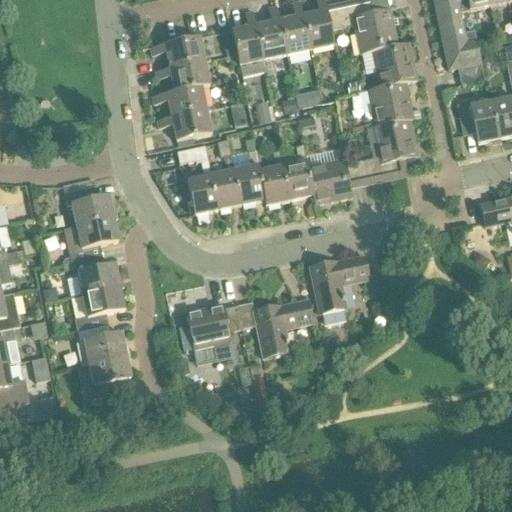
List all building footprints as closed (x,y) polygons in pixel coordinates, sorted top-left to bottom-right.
[(268,12),(276,10),(273,0),(271,0),(265,1),(268,12)] [(318,16),(302,19),(309,54),(310,59),(313,59),(312,54),(333,49),(330,33),(342,31),(337,7),(325,10),(323,0),(315,2),(318,16)] [(465,0),(432,0),(439,31),(461,26),(459,16),(469,14),(465,0)] [(465,0),(469,14),(490,10),(487,0),(465,0)] [(487,0),(490,10),(511,5),(509,0),(487,0)] [(368,1),(355,4),(358,20),(372,17),(368,1)] [(355,4),(337,7),(342,31),(353,29),(360,59),(372,56),(371,55),(397,50),(389,13),(372,17),(358,20),(355,4)] [(294,21),(279,24),(278,24),(286,59),(287,64),(290,64),(289,59),(309,54),(302,19),(299,5),(291,7),(294,21)] [(255,29),(264,69),(266,69),(265,64),(286,59),(278,24),(279,24),(276,10),(268,12),(271,26),(255,29)] [(240,74),(243,74),(244,80),(265,76),(264,69),(255,29),(252,15),(244,17),(247,31),(231,34),(239,69),(240,74)] [(461,26),(439,31),(448,74),(480,67),(473,34),(463,37),(461,26)] [(166,57),(169,73),(204,66),(209,65),(209,62),(203,63),(199,42),(150,52),(152,60),(166,57)] [(223,61),(235,59),(232,47),(221,50),(223,61)] [(371,55),(372,56),(379,91),(379,92),(405,87),(416,85),(408,47),(397,50),(371,55)] [(511,60),(511,48),(503,50),(506,62),(511,60)] [(169,73),(155,76),(157,84),(171,81),(174,96),(201,91),(209,90),(209,89),(214,88),(213,86),(208,87),(204,66),(169,73)] [(229,102),(239,99),(236,84),(225,86),(229,102)] [(347,88),(349,97),(359,95),(357,86),(347,88)] [(367,94),(375,130),(375,131),(409,124),(412,123),(405,87),(379,92),(379,91),(367,94)] [(252,94),(257,108),(270,104),(265,89),(252,94)] [(174,96),(152,100),(154,108),(168,105),(171,121),(206,114),(211,113),(210,111),(205,112),(201,91),(174,96)] [(295,103),(297,113),(309,110),(306,96),(294,99),(295,103)] [(511,101),(491,106),(499,143),(511,140),(511,101)] [(297,113),(295,103),(285,105),(287,118),(298,116),(297,113)] [(491,106),(470,110),(469,106),(457,109),(463,139),(474,137),(477,148),(499,143),(491,106)] [(242,107),(230,109),(234,131),(246,128),(242,107)] [(270,126),(266,107),(255,109),(259,128),(270,126)] [(171,121),(157,124),(158,132),(173,129),(176,144),(175,144),(175,146),(211,138),(210,138),(216,137),(215,134),(210,135),(206,114),(171,121)] [(315,132),(313,123),(297,126),(299,135),(315,132)] [(375,131),(375,130),(371,131),(378,161),(383,184),(406,180),(406,178),(403,164),(417,161),(409,124),(375,131)] [(210,179),(218,214),(241,209),(234,174),(228,145),(218,147),(221,161),(223,160),(227,176),(210,179)] [(203,181),(186,184),(193,219),(218,214),(210,179),(207,164),(204,150),(176,156),(179,168),(195,165),(195,168),(200,167),(203,181)] [(282,170),(289,205),(312,200),(313,199),(307,172),(306,165),(305,165),(302,150),(295,151),(298,166),(282,170)] [(250,171),(234,174),(241,209),(264,204),(258,175),(259,175),(258,169),(257,169),(254,154),(247,156),(250,171)] [(275,171),(259,175),(258,175),(264,204),(265,210),(289,205),(282,170),(279,154),(271,156),(275,171)] [(378,161),(367,163),(372,187),(383,184),(378,161)] [(367,163),(356,166),(361,189),(372,187),(367,163)] [(344,164),(307,172),(313,199),(312,200),(314,209),(351,201),(349,191),(361,189),(356,166),(344,168),(344,164)] [(71,209),(75,230),(76,231),(113,223),(108,200),(97,203),(95,192),(64,198),(67,210),(71,209)] [(511,227),(511,201),(479,208),(484,232),(511,226),(511,227)] [(63,233),(68,255),(70,264),(71,267),(101,260),(99,249),(118,245),(113,223),(76,231),(75,230),(63,233)] [(476,256),(471,264),(483,271),(486,266),(485,261),(476,256)] [(71,267),(70,264),(63,265),(65,275),(72,274),(73,279),(77,278),(82,299),(119,291),(114,269),(103,271),(101,260),(71,267)] [(318,319),(323,318),(325,328),(329,330),(343,327),(346,323),(344,313),(346,313),(341,289),(368,284),(363,260),(309,272),(318,319)] [(0,300),(1,300),(0,296),(0,288),(11,287),(6,264),(0,265),(0,300)] [(74,323),(77,335),(107,329),(105,318),(124,314),(119,291),(82,299),(86,321),(74,323)] [(1,300),(0,300),(0,335),(12,333),(20,331),(14,298),(1,301),(1,300)] [(252,306),(237,310),(242,333),(255,330),(262,363),(290,357),(285,333),(312,328),(307,304),(254,316),(252,306)] [(223,312),(222,308),(185,316),(192,353),(230,346),(228,336),(242,333),(237,310),(223,312)] [(107,329),(77,335),(79,347),(77,348),(82,369),(88,368),(125,360),(121,337),(110,340),(107,329)] [(0,369),(7,369),(19,367),(12,333),(0,335),(0,369)] [(125,360),(88,368),(93,389),(88,390),(91,402),(121,396),(119,385),(130,382),(125,360)] [(7,369),(0,369),(0,412),(19,408),(16,389),(11,390),(7,369)] [(262,379),(251,381),(258,417),(269,415),(262,379)] [(42,420),(56,417),(53,401),(39,404),(42,420)]
